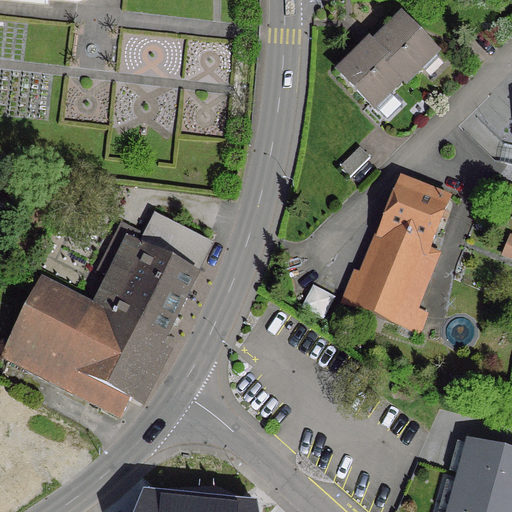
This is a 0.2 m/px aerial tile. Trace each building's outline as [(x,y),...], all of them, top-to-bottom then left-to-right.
[(432,54),(399,21),(370,50),(400,80),(403,83),(432,54)] [(370,108),(400,80),(370,50),(367,46),(337,75),(370,108)] [(347,179),(367,159),(357,149),(337,169),(347,179)] [(421,252),(440,204),(400,188),(382,235),(383,235),(353,310),(414,335),(422,315),(410,311),(415,298),(404,294),(421,252)] [(28,351),(125,401),(127,402),(207,246),(153,219),(136,251),(124,245),(89,313),(40,288),(3,360),(19,369),(28,351)] [(319,289),(309,308),(329,318),(339,300),(319,289)] [(511,511),(511,454),(465,442),(446,511),(511,511)] [(258,511),(256,500),(145,489),(135,511),(258,511)]
